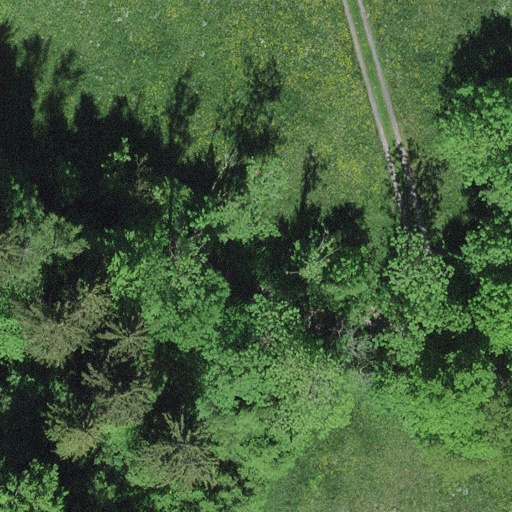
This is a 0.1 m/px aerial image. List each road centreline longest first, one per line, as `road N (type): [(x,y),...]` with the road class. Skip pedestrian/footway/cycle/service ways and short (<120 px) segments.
road 1 (track): [(454,350),(0,177)]
road 2 (track): [(454,350),(400,186),(353,0)]
